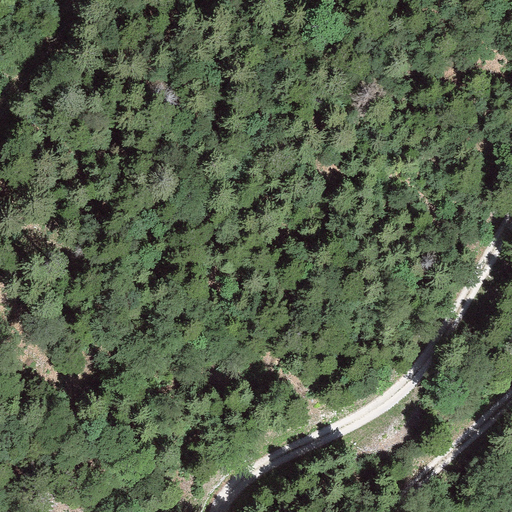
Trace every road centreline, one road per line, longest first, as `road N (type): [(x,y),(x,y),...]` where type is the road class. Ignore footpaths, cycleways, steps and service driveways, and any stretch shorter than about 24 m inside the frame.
road 1 (track): [(227,511),(244,482),(345,431),(418,375),(511,225)]
road 2 (track): [(511,401),(396,511)]
road 3 (track): [(81,0),(0,116)]
